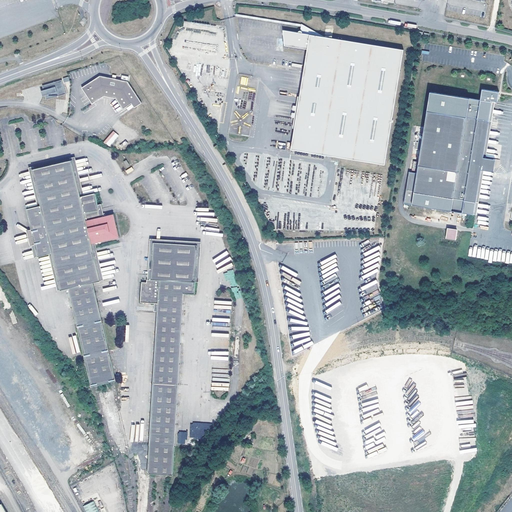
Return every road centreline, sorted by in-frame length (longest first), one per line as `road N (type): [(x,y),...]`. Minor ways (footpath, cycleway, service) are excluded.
road 1 (secondary): [(299,511),(257,252),(175,98)]
road 2 (unclassified): [(511,42),(283,0)]
